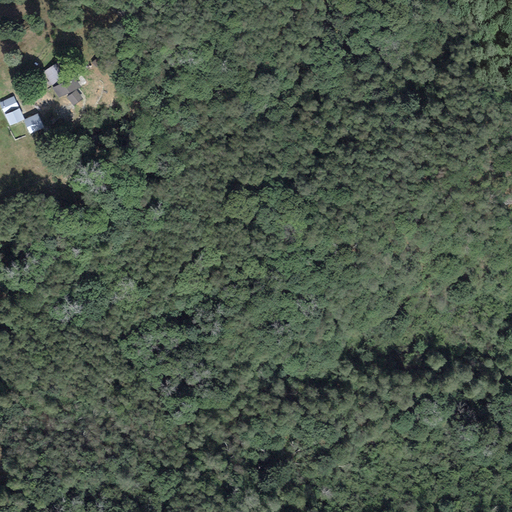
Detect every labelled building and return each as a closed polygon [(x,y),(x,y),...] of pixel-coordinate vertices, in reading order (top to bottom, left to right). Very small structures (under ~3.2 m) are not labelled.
[(57,62),(42,71),(51,86),(66,77),(57,62)] [(74,78),(52,88),(58,98),(81,87),(74,78)] [(83,99),(76,91),(67,98),(73,106),(83,99)] [(0,102),(0,105),(5,115),(19,109),(13,96),(0,102)] [(19,109),(5,115),(10,126),(23,120),(24,119),(19,109)] [(38,114),(24,119),(23,120),(29,134),(44,128),(38,114)] [(104,133),(84,137),(88,155),(107,151),(104,133)] [(83,158),(81,137),(65,139),(67,159),(83,158)]
